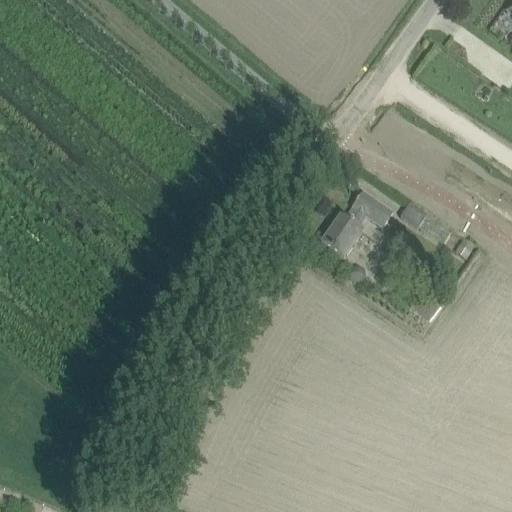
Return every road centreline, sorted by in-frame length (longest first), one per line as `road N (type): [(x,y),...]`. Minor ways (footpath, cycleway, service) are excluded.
road 1 (unclassified): [(123,511),(181,373),(334,142)]
road 2 (unclassified): [(334,142),(157,0)]
road 3 (unclassified): [(334,142),(436,0)]
